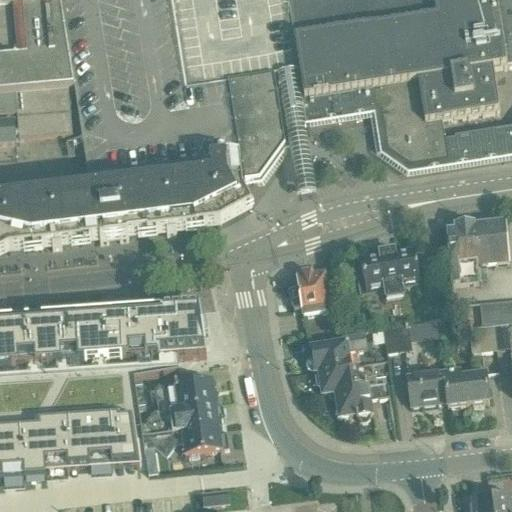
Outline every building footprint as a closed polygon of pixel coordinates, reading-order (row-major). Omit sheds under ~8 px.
[(0,0),(0,40),(64,34),(58,0),(0,0)] [(511,0),(171,0),(174,17),(174,21),(186,94),(229,87),(240,158),(245,187),(246,187),(258,185),(260,185),(285,150),(280,123),(281,123),(281,122),(293,120),(306,118),(308,119),(316,124),(376,115),(384,158),(407,175),(408,176),(511,159),(511,133),(455,142),(455,144),(445,146),(442,127),(453,125),(453,126),(456,126),(456,125),(467,123),(468,124),(471,123),(470,123),(482,121),(482,122),(485,121),(485,120),(496,119),(499,119),(499,118),(500,118),(499,115),(498,115),(495,97),(496,97),(496,94),(495,94),(492,75),(503,74),(506,74),(506,73),(507,73),(511,72),(511,0)] [(0,101),(68,95),(74,94),(64,34),(0,40),(0,101)] [(0,101),(0,119),(16,118),(19,145),(72,140),(68,95),(0,101)] [(14,127),(0,127),(0,150),(16,149),(15,141),(18,141),(17,134),(15,135),(14,127)] [(0,263),(9,259),(10,258),(52,253),(52,255),(62,254),(62,252),(100,248),(100,249),(109,248),(109,247),(120,245),(120,247),(129,246),(128,244),(167,240),(167,241),(177,240),(176,238),(220,233),(236,225),(252,216),(244,201),(239,166),(203,170),(94,183),(0,194),(0,263)] [(505,227),(474,230),(477,273),(510,269),(505,227)] [(477,273),(474,230),(473,230),(454,232),(455,236),(446,237),(452,292),(479,289),(477,273)] [(358,282),(360,300),(365,299),(384,296),(385,305),(403,302),(402,293),(420,290),(417,273),(423,272),(421,259),(415,260),(414,256),(395,259),(394,254),(379,257),(380,262),(360,265),(363,282),(358,282)] [(436,266),(437,276),(446,275),(446,266),(436,266)] [(294,318),(294,313),(302,312),(304,322),(327,318),(329,332),(340,331),(338,317),(336,304),(328,305),(324,280),(313,282),(310,279),(302,280),(300,284),(298,284),(299,295),(291,296),(290,291),(289,291),(291,300),(293,309),(293,318),(294,318)] [(511,306),(481,309),(483,332),(493,331),(511,328),(511,306)] [(468,311),(454,312),(456,336),(470,334),(468,311)] [(0,489),(3,489),(24,488),(47,486),(46,480),(48,480),(67,479),(68,479),(69,478),(89,477),(90,477),(91,477),(111,476),(112,475),(113,475),(137,474),(140,474),(147,473),(144,454),(143,445),(141,432),(140,422),(134,386),(179,378),(178,365),(207,363),(204,348),(202,331),(200,315),(161,318),(160,318),(136,320),(122,320),(119,321),(118,321),(83,323),(82,324),(82,323),(70,324),(56,325),(46,326),(45,326),(9,328),(8,329),(8,328),(0,328),(0,489)] [(493,331),(470,334),(473,359),(496,356),(493,331)] [(408,332),(383,335),(386,358),(411,356),(408,332)] [(495,334),(497,354),(510,352),(508,332),(495,334)] [(313,376),(315,376),(350,371),(348,357),(367,355),(365,336),(341,340),(342,349),(311,354),(313,363),(311,363),(310,364),(309,364),(308,366),(308,367),(307,368),(307,369),(307,371),(308,372),(308,373),(309,374),(310,375),(311,375),(313,376)] [(323,401),(328,400),(388,391),(388,389),(387,389),(386,380),(376,382),(376,381),(357,384),(355,370),(350,371),(315,376),(317,390),(321,393),(323,401)] [(443,378),(447,408),(447,413),(473,410),(474,413),(484,412),(483,408),(489,408),(485,379),(460,383),(459,377),(443,378)] [(410,413),(447,408),(443,378),(407,383),(410,413)] [(142,385),(135,386),(136,396),(143,394),(142,385)] [(178,391),(154,394),(158,419),(218,409),(216,398),(215,388),(211,388),(204,389),(204,387),(195,388),(195,390),(178,393),(178,391)] [(388,391),(328,400),(329,407),(337,405),(339,419),(343,422),(355,421),(356,424),(358,424),(358,425),(358,426),(359,427),(360,428),(361,428),(362,429),(363,429),(364,429),(366,429),(367,428),(368,427),(369,426),(370,425),(370,423),(370,422),(372,421),(369,407),(389,404),(388,391)] [(145,405),(137,406),(139,417),(147,416),(145,405)] [(145,432),(141,432),(143,445),(225,432),(223,414),(218,411),(218,409),(158,419),(156,420),(145,432)] [(225,432),(143,445),(144,454),(154,453),(166,462),(175,450),(183,449),(185,462),(188,461),(189,464),(199,462),(199,460),(229,455),(225,432)] [(227,498),(203,500),(203,511),(209,511),(229,510),(227,498)] [(473,507),(473,511),(511,511),(510,499),(491,501),(491,505),(473,507)]
